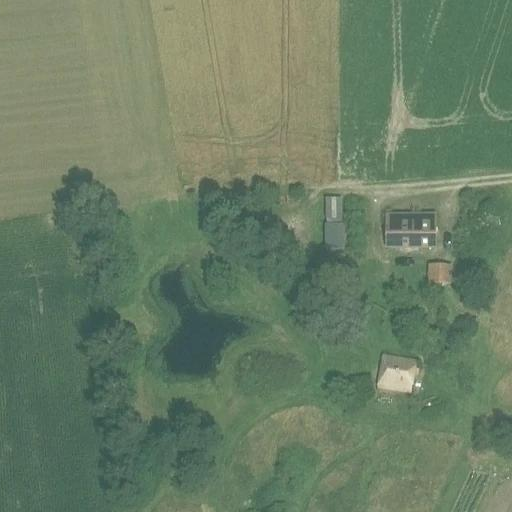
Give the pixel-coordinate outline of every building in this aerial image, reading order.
[(326,199),(327,221),(343,220),(342,199),(326,199)] [(434,216),(383,217),(384,252),(434,252),(434,216)] [(344,251),(343,227),(324,227),(324,251),(344,251)] [(451,267),(428,266),(427,285),(450,286),(451,267)] [(320,291),(319,271),(304,272),(305,292),(320,291)] [(411,394),(416,364),(384,360),(380,389),(411,394)]
